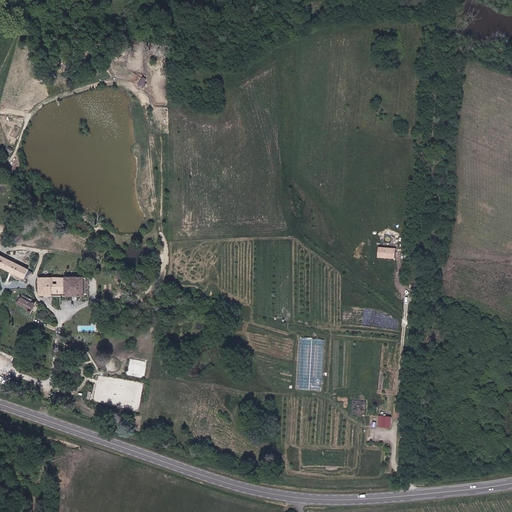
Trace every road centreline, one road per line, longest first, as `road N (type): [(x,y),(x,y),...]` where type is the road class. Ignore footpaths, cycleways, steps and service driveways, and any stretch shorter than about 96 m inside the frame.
road 1 (secondary): [(299,501),(247,491),(0,406)]
road 2 (secondary): [(511,483),(299,501)]
